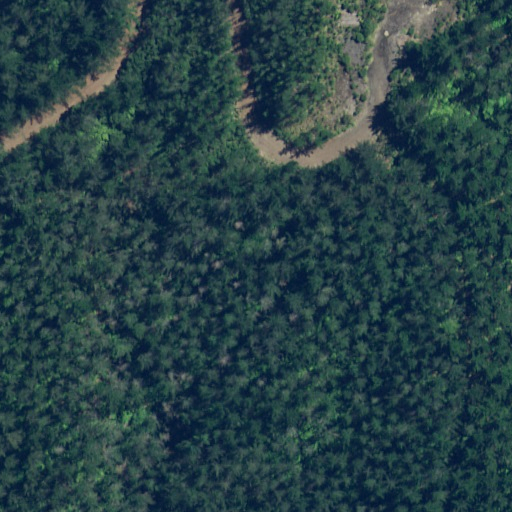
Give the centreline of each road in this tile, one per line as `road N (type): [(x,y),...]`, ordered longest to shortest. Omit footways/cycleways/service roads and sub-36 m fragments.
road 1 (track): [(134,9),(349,103),(431,185),(456,372),(430,511)]
road 2 (track): [(134,9),(29,138),(0,150)]
